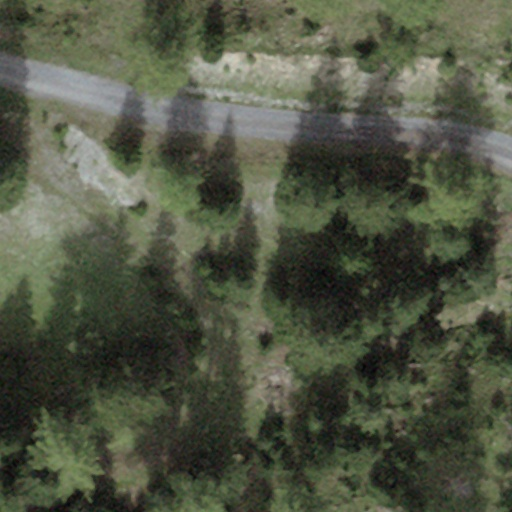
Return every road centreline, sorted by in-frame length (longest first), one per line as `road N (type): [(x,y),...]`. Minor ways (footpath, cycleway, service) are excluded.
road 1 (track): [(0,66),(51,159),(208,312),(231,361),(216,416),(127,474),(0,510)]
road 2 (track): [(511,155),(476,142),(222,118),(0,64)]
